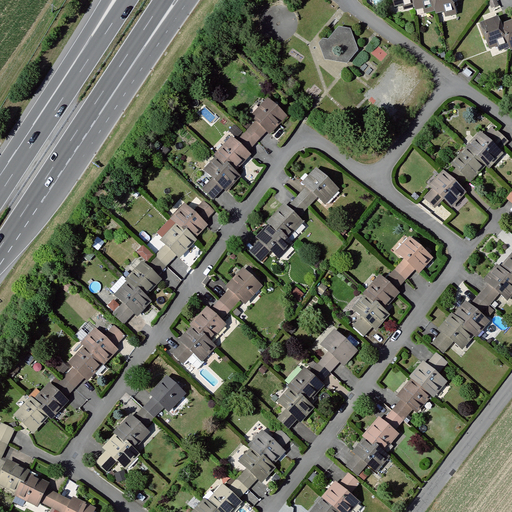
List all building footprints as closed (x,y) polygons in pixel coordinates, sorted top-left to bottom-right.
[(391,0),(394,9),(402,6),(404,11),(413,8),(414,12),(423,10),(425,14),(435,11),(436,15),(444,12),(445,18),(457,15),(452,0),(391,0)] [(498,16),(478,24),(489,52),(496,49),(498,54),(509,50),(510,52),(511,51),(511,21),(502,25),(498,16)] [(351,29),(339,27),(329,40),(323,38),(319,44),(325,60),(348,64),(358,50),(351,29)] [(288,116),(268,97),(250,117),(255,122),(237,141),(232,136),(213,155),(215,157),(202,170),(211,179),(201,189),(213,201),(224,189),(227,192),(241,177),(235,171),(251,155),(248,152),(267,132),(270,135),(288,116)] [(497,133),(492,129),(486,135),(481,131),(451,164),(456,169),(450,176),(444,170),(428,186),(432,189),(423,199),(435,210),(444,200),(453,209),(468,192),(461,186),(467,180),(471,183),(486,167),(489,170),(505,154),(501,150),(509,141),(498,131),(497,133)] [(338,190),(316,169),(302,183),(307,188),(288,207),(284,203),(265,223),(268,225),(255,238),(259,242),(250,251),(261,261),(270,251),(280,260),(295,244),(289,238),(303,223),(297,217),(317,197),(325,204),(338,190)] [(215,211),(203,200),(193,211),(184,202),(169,219),(175,225),(160,241),(165,245),(147,265),(142,261),(124,280),(126,282),(114,295),(123,304),(113,314),(124,324),(133,314),(137,318),(152,302),(147,297),(162,280),(158,276),(176,257),(179,260),(197,240),(195,239),(208,226),(204,223),(215,211)] [(435,258),(410,236),(395,253),(403,260),(386,279),(380,274),(362,294),(364,296),(352,309),(361,317),(353,326),(364,337),(373,327),(376,330),(390,315),(387,313),(393,305),(391,303),(400,293),(397,290),(415,270),(420,274),(435,258)] [(511,250),(509,247),(497,262),(499,264),(484,281),(489,285),(471,305),(467,301),(455,315),(452,312),(437,330),(441,333),(432,344),(444,354),(454,342),(463,350),(474,337),(476,338),(490,322),(481,314),(499,293),(508,301),(511,295),(511,250)] [(263,286),(243,268),(225,287),(229,290),(211,310),(207,306),(189,326),(190,327),(178,340),(181,344),(172,354),(183,365),(194,354),(202,361),(216,347),(210,342),(225,325),(220,321),(239,300),(245,306),(263,286)] [(127,336),(114,324),(104,335),(95,326),(79,343),(83,347),(68,363),(73,368),(54,389),(49,384),(34,400),(31,397),(13,416),(33,433),(48,417),(51,420),(68,402),(64,398),(83,378),(88,382),(103,365),(104,366),(119,350),(116,347),(127,336)] [(358,350),(334,328),(319,345),(327,353),(310,372),(305,367),(287,387),(284,384),(275,394),(280,398),(276,402),(286,411),(278,419),(288,429),(297,420),(300,423),(314,408),(309,403),(325,385),(321,382),(339,363),(344,367),(358,350)] [(449,363),(436,352),(427,363),(423,359),(407,378),(409,380),(395,397),(399,401),(383,419),(380,417),(363,437),(365,439),(353,453),(357,456),(347,467),(358,475),(367,465),(376,473),(389,457),(384,452),(398,435),(394,431),(412,409),(417,413),(431,396),(434,398),(448,381),(439,374),(449,363)] [(185,394),(166,377),(150,394),(153,398),(134,418),(130,414),(112,433),(114,436),(102,449),(105,452),(96,462),(107,472),(116,462),(125,471),(141,455),(138,453),(153,437),(143,428),(163,407),(168,413),(185,394)] [(15,430),(1,423),(0,424),(0,458),(1,459),(15,430)] [(292,440),(279,429),(271,438),(262,429),(247,446),(250,448),(238,461),(247,469),(228,490),(223,485),(207,502),(204,499),(192,511),(234,511),(243,503),(239,500),(257,480),(262,484),(277,468),(274,466),(287,452),(283,449),(292,440)] [(30,471),(7,459),(0,473),(0,486),(15,494),(14,496),(37,507),(40,502),(60,511),(95,511),(97,508),(73,496),(71,501),(46,489),(49,483),(29,474),(30,471)] [(360,483),(348,473),(339,484),(335,481),(321,497),(322,498),(310,511),(352,511),(360,503),(350,494),(360,483)]
